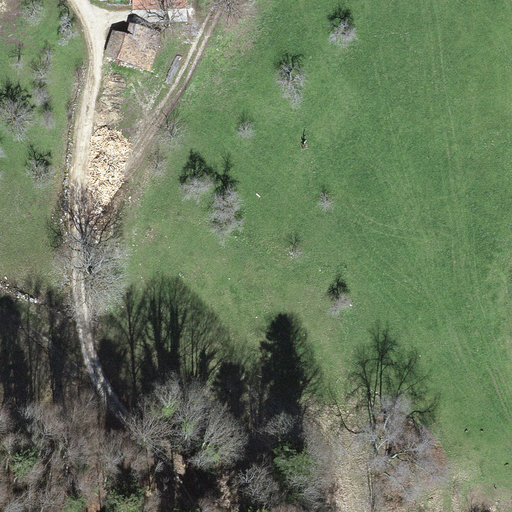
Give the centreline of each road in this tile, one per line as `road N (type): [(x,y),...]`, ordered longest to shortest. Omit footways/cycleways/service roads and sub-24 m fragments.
road 1 (track): [(70,195),(77,295),(101,385),(156,445),(198,511)]
road 2 (track): [(70,195),(77,20),(69,0)]
road 3 (track): [(171,40),(149,99),(70,195)]
